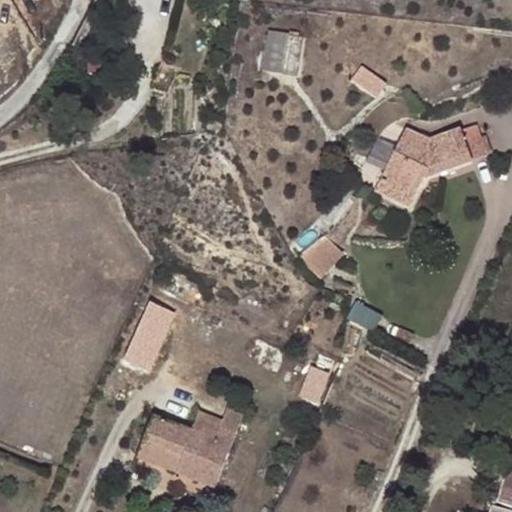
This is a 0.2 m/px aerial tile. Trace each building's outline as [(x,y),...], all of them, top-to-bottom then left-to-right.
[(269,74),(288,79),(297,39),(276,35),(269,74)] [(366,83),(378,94),(392,79),(380,69),(366,83)] [(384,178),(398,185),(434,147),(447,132),(424,138),(424,147),(418,146),(416,134),(399,125),(367,183),(378,189),(384,178)] [(476,125),(460,129),(467,162),(484,158),(476,125)] [(434,147),(398,185),(407,190),(422,163),(430,163),(432,170),(467,162),(460,129),(447,132),(434,147)] [(378,189),(389,195),(398,185),(384,178),(378,189)] [(398,185),(389,195),(401,202),(407,190),(398,185)] [(120,363),(150,376),(163,348),(134,333),(120,363)] [(315,364),(303,396),(322,403),(334,371),(315,364)] [(178,475),(217,492),(239,438),(248,416),(230,408),(226,420),(202,411),(194,431),(157,415),(146,440),(186,457),(178,475)] [(511,464),(506,463),(493,507),(500,511),(502,502),(505,490),(511,491),(511,464)] [(511,491),(505,490),(502,502),(511,505),(511,491)]
